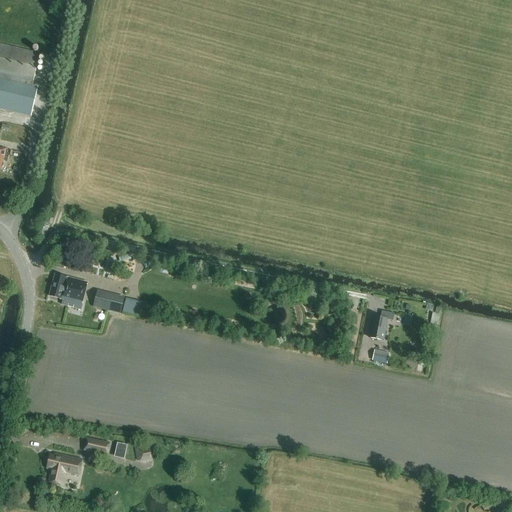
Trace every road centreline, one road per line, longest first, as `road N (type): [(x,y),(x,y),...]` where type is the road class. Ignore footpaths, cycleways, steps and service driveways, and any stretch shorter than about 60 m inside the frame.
road 1 (track): [(3,236),(18,212),(69,0)]
road 2 (tertiary): [(0,453),(30,313),(17,254),(0,232)]
